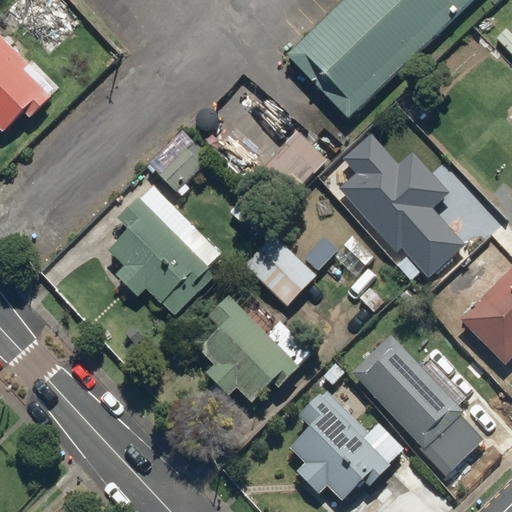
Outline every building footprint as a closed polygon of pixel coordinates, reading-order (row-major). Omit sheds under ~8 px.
[(77,26),(52,0),(12,0),(0,12),(0,24),(10,35),(16,30),(43,59),(77,26)] [(348,0),(287,59),(347,122),(474,0),(348,0)] [(511,35),(506,29),(493,41),(511,61),(511,35)] [(0,45),(0,137),(3,140),(23,121),(30,128),(56,102),(0,45)] [(355,172),(342,184),(398,246),(402,243),(429,274),(465,241),(433,206),(450,191),(413,150),(400,162),(373,131),(343,158),(355,172)] [(152,177),(174,198),(176,196),(180,199),(189,190),(185,187),(203,168),(200,165),(207,158),(198,149),(191,156),(181,146),(166,162),(162,158),(153,167),(157,171),(152,177)] [(177,246),(134,202),(108,227),(120,239),(103,255),(120,273),(111,281),(135,305),(144,296),(169,323),(214,280),(207,273),(220,260),(193,231),(177,246)] [(280,245),(249,278),(287,314),(318,280),(280,245)] [(511,266),(454,327),(501,372),(511,360),(511,266)] [(293,371),(304,360),(271,326),(260,337),(227,303),(204,325),(216,337),(195,357),(210,373),(202,381),(225,404),(236,394),(256,414),(296,374),(293,371)] [(382,329),(345,362),(432,459),(469,425),(448,401),(457,393),(422,354),(412,362),(382,329)] [(314,501),(324,491),(342,510),(344,508),(348,511),(386,511),(398,501),(380,482),(406,458),(377,427),(365,438),(327,397),(296,425),(304,434),(286,450),(303,468),(293,477),(314,501)]
